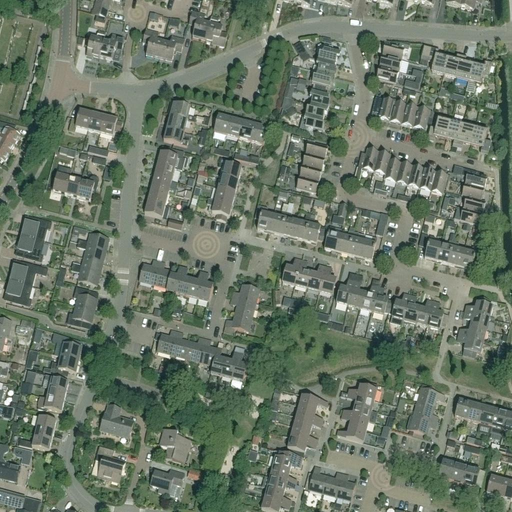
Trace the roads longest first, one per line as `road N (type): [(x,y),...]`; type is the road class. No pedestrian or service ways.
road 1 (residential): [(441,347),(459,281),(395,262),(405,214),(339,198),(352,140)]
road 2 (unclassified): [(137,90),(286,34),(347,26)]
road 3 (residential): [(112,511),(82,497),(66,467),(112,328)]
road 4 (unclassified): [(347,26),(511,34)]
road 5 (residential): [(124,237),(137,90)]
road 6 (residential): [(485,173),(352,140)]
road 7 (tertiary): [(0,204),(40,134),(58,82)]
road 8 (residential): [(126,71),(138,6),(178,16),(183,0)]
